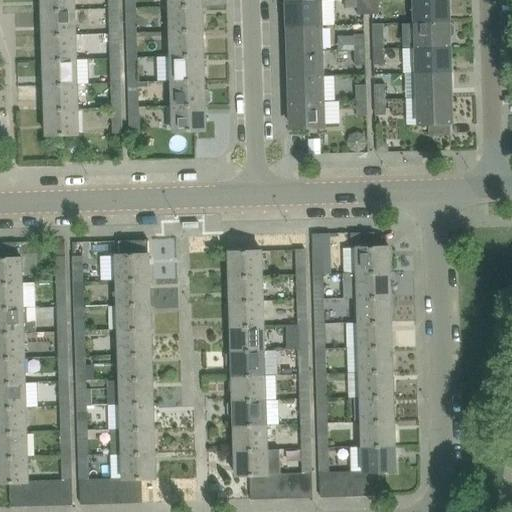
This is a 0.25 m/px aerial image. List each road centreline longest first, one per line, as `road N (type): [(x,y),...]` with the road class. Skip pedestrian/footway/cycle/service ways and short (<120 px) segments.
road 1 (residential): [(429,511),(442,486),(433,193)]
road 2 (residential): [(257,198),(0,204)]
road 3 (residential): [(257,198),(250,0)]
road 4 (residential): [(495,190),(489,0)]
road 5 (residential): [(433,193),(257,198)]
